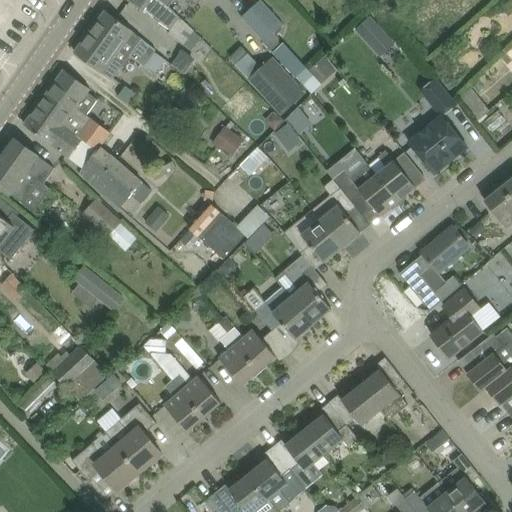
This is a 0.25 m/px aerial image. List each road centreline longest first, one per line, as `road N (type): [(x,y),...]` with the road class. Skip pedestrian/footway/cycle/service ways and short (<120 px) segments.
road 1 (residential): [(150,511),(358,330)]
road 2 (residential): [(358,330),(367,270),(511,154)]
road 3 (residential): [(358,330),(377,330),(486,469)]
road 4 (residential): [(102,511),(0,404)]
road 5 (secondary): [(0,115),(81,0)]
